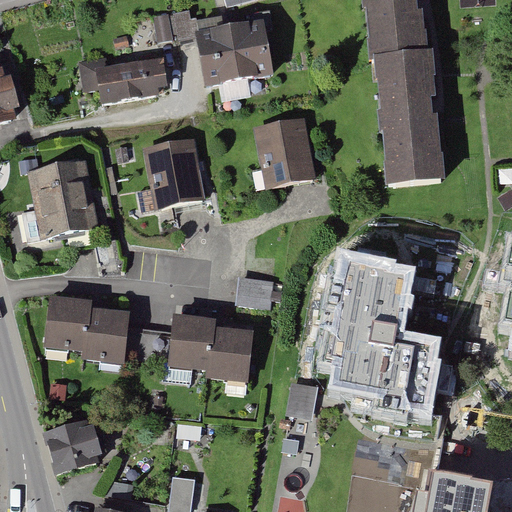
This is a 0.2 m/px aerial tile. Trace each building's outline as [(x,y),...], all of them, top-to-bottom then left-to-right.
[(227,0),(230,10),(268,0),(227,0)] [(417,0),(360,0),(365,67),(376,66),(385,191),(442,187),(433,58),(422,59),(417,0)] [(267,29),(199,40),(208,92),(275,81),(267,29)] [(166,54),(83,65),(87,94),(99,93),(101,107),(172,97),(166,54)] [(4,75),(0,75),(0,129),(17,125),(14,116),(22,114),(14,83),(6,85),(4,75)] [(306,123),(255,132),(266,194),(317,185),(306,123)] [(196,143),(145,151),(155,214),(205,206),(196,143)] [(87,164),(28,175),(42,245),(100,233),(87,164)] [(411,284),(352,275),(332,396),(331,402),(346,405),(410,415),(419,358),(399,354),(411,284)] [(276,285),(243,283),(241,309),(274,311),(276,285)] [(95,309),(50,305),(45,353),(85,357),(84,365),(126,369),(131,320),(94,317),(95,309)] [(219,326),(176,321),(170,374),(208,378),(207,384),(247,388),(253,339),(218,335),(219,326)] [(295,385),(290,416),(316,420),(321,389),(295,385)] [(91,429),(47,442),(59,482),(103,470),(91,429)] [(171,511),(172,511),(193,511),(199,482),(176,478),(171,511)] [(492,511),(495,497),(439,487),(435,511),(492,511)]
